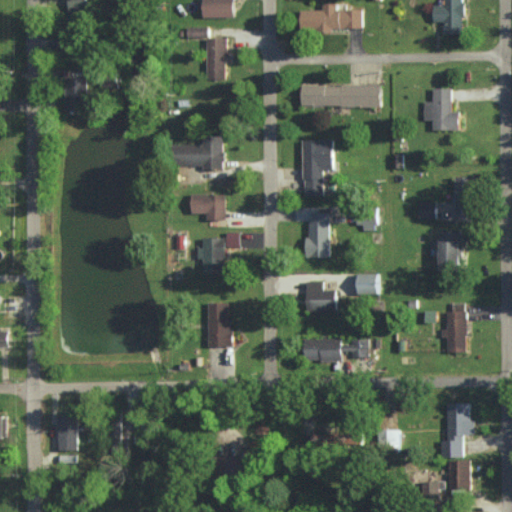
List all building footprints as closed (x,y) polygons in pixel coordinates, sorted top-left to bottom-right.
[(68,0),(69,9),(87,9),(86,0),(68,0)] [(235,17),(234,0),(203,0),(204,17),(235,17)] [(444,33),(465,33),(464,0),(443,0),(444,3),(434,3),(434,20),(444,20),(444,33)] [(363,8),(337,9),(337,2),(323,2),(323,9),(301,9),(301,29),(363,28),(363,8)] [(209,36),(209,26),(188,27),(188,37),(209,36)] [(207,78),(227,78),(227,37),(208,37),(207,78)] [(65,110),(87,110),(87,77),(66,77),(65,110)] [(382,85),(302,84),(302,105),(382,106),(382,85)] [(433,129),(460,128),(460,110),(453,110),(452,87),(433,87),(433,100),(424,100),(424,119),(433,119),(433,129)] [(224,135),(203,135),(203,143),(174,144),(175,164),(224,163),(224,135)] [(334,169),(334,139),(304,140),(305,194),(324,193),(324,169),(334,169)] [(455,176),(455,214),(474,214),(475,176),(455,176)] [(192,212),(207,212),(207,219),(226,219),(226,195),(192,194),(192,212)] [(436,218),(436,201),(420,201),(420,218),(436,218)] [(330,212),(308,212),(309,257),(331,256),(330,212)] [(374,214),(357,215),(357,227),(374,227),(374,214)] [(440,270),(461,270),(462,230),(441,230),(440,270)] [(241,232),(227,232),(227,247),(241,247),(241,232)] [(226,273),(225,236),(203,237),(204,247),(198,247),(198,258),(204,257),(204,274),(226,273)] [(379,292),(379,273),(359,273),(359,293),(379,292)] [(308,310),(337,309),(337,288),(325,288),(324,280),(307,280),(308,310)] [(209,302),(209,345),(232,345),(232,302),(209,302)] [(448,337),(448,351),(466,351),(466,303),(454,303),(454,310),(447,310),(447,328),(442,328),(442,337),(448,337)] [(426,321),(438,321),(438,310),(426,310),(426,321)] [(0,328),(0,348),(10,348),(9,328),(0,328)] [(305,338),(305,360),(343,360),(343,355),(370,355),(369,340),(344,341),(344,337),(305,338)] [(471,402),(448,402),(448,440),(442,440),(442,457),(464,457),(464,434),(475,433),(475,418),(471,418),(471,402)] [(59,450),(78,449),(78,414),(59,415),(59,450)] [(0,435),(8,435),(7,415),(0,415),(0,435)] [(313,432),(314,419),(303,418),(302,432),(313,432)] [(400,429),(390,429),(390,449),(401,449),(400,429)] [(349,442),(360,444),(361,434),(350,433),(349,442)] [(471,488),(471,460),(450,459),(449,488),(471,488)] [(439,480),(422,481),(423,498),(440,497),(439,480)]
